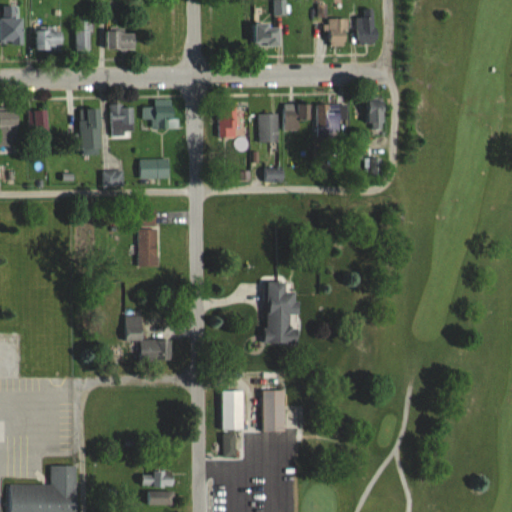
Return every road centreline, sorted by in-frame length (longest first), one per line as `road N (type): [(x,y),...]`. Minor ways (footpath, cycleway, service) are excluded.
road 1 (residential): [(198,511),(195,0)]
road 2 (residential): [(389,71),(0,77)]
